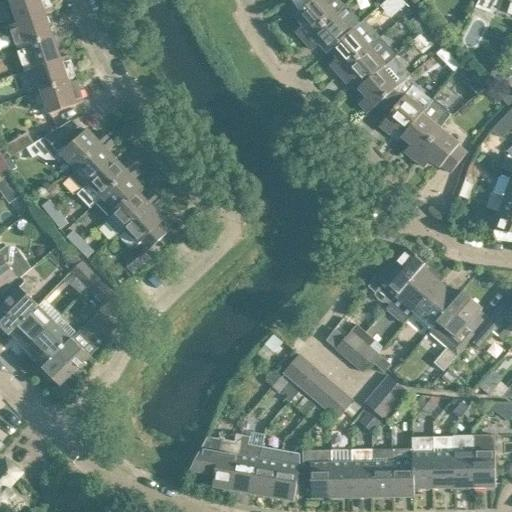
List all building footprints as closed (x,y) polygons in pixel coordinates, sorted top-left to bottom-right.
[(12,0),(10,1),(18,23),(46,13),(46,14),(54,11),(50,0),(12,0)] [(292,0),(288,2),(296,16),(295,16),(303,25),(296,32),(304,41),(335,14),(345,5),(340,0),(292,0)] [(407,4),(403,0),(391,0),(400,10),(407,4)] [(479,0),(476,8),(491,13),(496,0),(479,0)] [(345,5),(335,14),(304,41),(313,51),(320,44),(328,53),(331,51),(330,50),(350,32),(353,29),(360,23),(345,5)] [(54,36),(46,14),(46,13),(18,23),(10,25),(18,48),(54,36)] [(410,22),(421,34),(428,28),(417,16),(410,22)] [(330,65),(339,74),(381,37),(365,19),(360,23),(353,29),(350,32),(330,50),(331,51),(338,59),(330,65)] [(439,40),(428,28),(421,34),(432,46),(439,40)] [(26,72),(34,69),(33,69),(62,59),(61,58),(54,36),(18,48),(26,72)] [(381,37),(339,74),(347,84),(354,78),(361,86),(362,86),(393,59),(397,56),(381,37)] [(444,48),(436,55),(443,63),(451,56),(444,48)] [(69,56),(61,58),(62,59),(33,69),(34,69),(41,91),(77,79),(69,56)] [(361,86),(358,88),(367,97),(359,104),(368,113),(375,107),(405,80),(409,77),(393,59),(362,86),(361,86)] [(496,62),(490,78),(503,82),(504,80),(508,67),(496,62)] [(484,89),(473,77),(466,83),(478,95),(484,89)] [(41,91),(49,114),(85,102),(77,79),(41,91)] [(380,126),(390,135),(397,140),(401,139),(402,137),(404,134),(405,134),(422,113),(422,114),(425,111),(425,110),(432,102),(405,80),(375,107),(388,117),(380,126)] [(503,82),(498,95),(509,106),(511,103),(511,88),(504,80),(503,82)] [(405,152),(415,160),(441,128),(450,117),(450,115),(448,113),(446,110),(444,108),(442,106),(441,105),(438,104),(435,103),(432,102),(425,110),(425,111),(422,114),(422,113),(405,134),(404,134),(402,137),(411,145),(405,152)] [(502,139),(511,128),(511,125),(504,118),(493,129),(502,139)] [(62,155),(76,169),(109,138),(103,132),(96,138),(88,130),(84,134),(71,121),(34,144),(27,148),(33,158),(37,156),(47,161),(55,161),(62,155)] [(460,144),(441,128),(415,160),(425,168),(431,160),(440,168),(441,166),(451,173),(467,153),(458,146),(460,144)] [(11,158),(27,148),(34,144),(27,133),(3,147),(10,158),(11,158)] [(81,191),(115,158),(108,151),(114,144),(109,138),(76,169),(68,177),(81,191)] [(10,158),(6,161),(12,171),(17,168),(11,158),(10,158)] [(96,203),(102,197),(135,166),(129,160),(123,166),(115,158),(81,191),(76,195),(89,209),(96,203)] [(0,174),(2,177),(12,171),(6,161),(0,164),(0,174)] [(110,215),(114,211),(115,211),(137,191),(138,191),(142,187),(134,178),(141,172),(135,166),(102,197),(96,203),(109,217),(111,215),(110,215)] [(470,169),(465,182),(474,185),(480,173),(470,169)] [(7,175),(0,180),(0,192),(9,205),(22,195),(7,175)] [(494,193),(505,197),(511,199),(511,179),(504,176),(499,178),(494,193)] [(468,200),(474,185),(465,182),(459,196),(468,200)] [(145,199),(138,191),(137,191),(115,211),(114,211),(110,215),(111,215),(109,217),(105,221),(118,235),(124,229),(157,198),(152,192),(145,199)] [(499,212),(498,216),(503,218),(498,231),(511,233),(511,199),(505,197),(499,212)] [(138,244),(141,241),(149,249),(171,229),(163,220),(164,219),(156,211),(163,204),(157,198),(124,229),(138,244)] [(42,206),(51,218),(58,212),(49,200),(42,206)] [(68,224),(58,212),(51,218),(60,230),(68,224)] [(66,237),(77,248),(84,241),(73,231),(66,237)] [(94,252),(89,247),(84,241),(77,248),(87,259),(94,252)] [(425,264),(406,247),(384,273),(381,270),(382,269),(381,268),(368,284),(375,290),(375,292),(375,294),(376,296),(376,297),(376,298),(377,299),(378,300),(379,300),(380,301),(382,302),(383,303),(385,303),(386,303),(387,303),(389,303),(395,296),(396,296),(425,264)] [(127,267),(135,276),(153,261),(145,252),(127,267)] [(0,295),(21,278),(31,269),(25,260),(0,255),(0,295)] [(76,255),(66,264),(72,270),(82,261),(76,255)] [(72,270),(89,288),(98,279),(82,261),(72,270)] [(396,297),(384,311),(403,326),(414,313),(441,282),(434,276),(438,272),(427,263),(426,262),(425,264),(396,296),(396,297)] [(0,295),(7,302),(0,308),(0,331),(3,335),(6,332),(9,335),(12,333),(11,332),(37,306),(38,305),(27,294),(32,289),(21,278),(0,295)] [(115,296),(98,279),(89,288),(106,305),(115,296)] [(459,298),(458,297),(441,282),(414,313),(433,328),(459,298)] [(456,358),(470,341),(475,335),(466,327),(483,308),(463,291),(458,297),(459,298),(433,328),(428,334),(447,350),(434,365),(442,373),(456,358)] [(12,333),(28,350),(55,323),(37,306),(11,332),(12,333)] [(496,310),(475,335),(470,341),(479,348),(493,333),(502,341),(511,329),(511,308),(505,317),(496,310)] [(108,337),(117,328),(99,311),(90,320),(108,337)] [(55,323),(28,350),(45,366),(46,367),(72,338),(77,333),(60,317),(55,323)] [(366,333),(357,324),(336,349),(345,357),(366,333)] [(366,333),(345,357),(354,364),(370,346),(370,347),(375,340),(366,333)] [(46,367),(45,366),(43,368),(61,386),(90,356),(72,338),(46,367)] [(370,346),(354,364),(363,372),(372,362),(384,372),(387,369),(391,365),(370,347),(370,346)] [(284,373),(293,381),(309,362),(299,355),(284,373)] [(293,381),(302,388),(318,370),(309,362),(293,381)] [(449,369),(441,378),(448,384),(456,375),(449,369)] [(302,388),(311,396),(327,378),(318,370),(302,388)] [(266,381),(273,387),(281,377),(276,372),(274,371),(266,381)] [(407,392),(404,389),(389,376),(381,385),(399,401),(407,392)] [(281,377),(273,387),(279,392),(281,391),(288,383),(281,377)] [(320,404),(336,386),(327,378),(311,396),(320,404)] [(501,397),(509,388),(501,382),(489,396),(501,397)] [(511,384),(509,388),(501,397),(511,398),(511,384)] [(399,401),(381,385),(373,394),(392,410),(399,401)] [(345,394),(336,386),(320,404),(328,411),(329,412),(345,394)] [(289,403),(306,417),(315,406),(299,392),(289,403)] [(345,411),(354,401),(345,394),(329,412),(338,420),(345,411)] [(373,394),(366,403),(384,419),(392,410),(373,394)] [(428,404),(423,409),(430,415),(438,405),(439,398),(431,397),(431,399),(428,403),(428,404)] [(419,414),(423,409),(428,404),(428,403),(421,398),(413,408),(419,414)] [(352,417),(361,407),(354,401),(345,411),(352,417)] [(460,418),(464,414),(469,408),(468,408),(462,402),(454,412),(460,418)] [(472,403),(468,408),(469,408),(464,414),(470,419),(479,409),(472,403)] [(511,406),(494,404),(491,408),(508,422),(511,418),(511,419),(511,406)] [(367,413),(358,423),(365,429),(374,418),(367,413)] [(374,418),(365,429),(371,435),(373,433),(380,424),(374,418)] [(219,438),(207,436),(190,470),(215,475),(213,486),(234,490),(240,456),(243,433),(236,432),(235,440),(225,439),(225,437),(220,436),(219,438)] [(240,456),(234,490),(254,494),(262,448),(249,446),(251,434),(243,433),(240,456)] [(475,488),(496,487),(495,452),(495,437),(474,438),(475,488)] [(454,438),(454,439),(455,488),(475,488),(474,438),(454,438)] [(454,439),(434,440),(434,488),(455,488),(454,439)] [(414,489),(434,488),(434,440),(413,440),(413,450),(414,489)] [(254,494),(274,498),(282,452),(262,448),(254,494)] [(393,451),(394,497),(415,497),(414,489),(413,450),(393,451)] [(303,452),(304,479),(304,495),(312,494),(312,498),(333,498),(332,463),(332,451),(303,452)] [(352,463),(353,498),(373,497),(372,451),(352,451),(352,463)] [(393,451),(372,451),(373,497),(394,497),(393,451)] [(295,495),(304,495),(304,479),(298,479),(301,467),(300,455),(282,452),(274,498),(294,501),(295,495)] [(20,472),(6,460),(0,467),(0,511),(13,511),(23,502),(7,487),(20,472)] [(352,463),(332,463),(333,498),(353,498),(352,463)]
